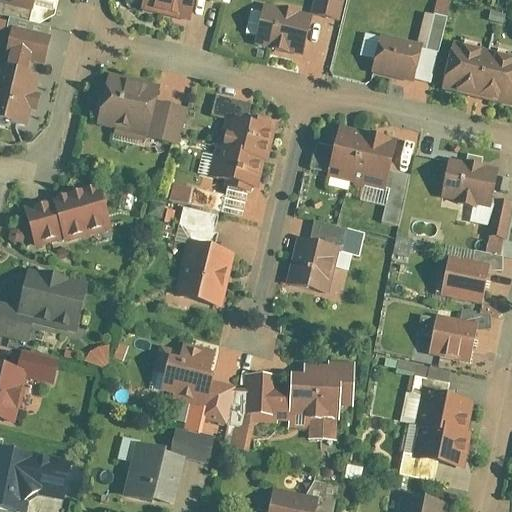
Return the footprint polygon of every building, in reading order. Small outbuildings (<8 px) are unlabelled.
[(64,0),(11,0),(12,1),(61,13),(64,0)] [(146,0),(150,1),(147,12),(193,25),(200,0),(146,0)] [(316,0),(315,9),(345,16),(348,0),(316,0)] [(265,5),(256,45),(305,57),(314,17),(265,5)] [(47,45),(0,33),(0,129),(24,136),(47,45)] [(385,35),(375,73),(417,84),(427,46),(385,35)] [(511,59),(457,46),(446,91),(511,107),(511,59)] [(186,104),(106,79),(89,132),(170,157),(186,104)] [(273,126),(227,116),(212,187),(258,197),(273,126)] [(342,127),(329,178),(388,193),(401,142),(342,127)] [(425,150),(417,181),(439,187),(447,156),(425,150)] [(451,161),(443,200),(494,211),(502,171),(451,161)] [(56,211),(26,221),(38,257),(94,239),(91,231),(113,224),(102,189),(54,205),(56,211)] [(511,228),(511,205),(500,203),(492,238),(509,242),(511,228)] [(301,239),(289,287),(330,297),(342,250),(301,239)] [(408,260),(410,243),(397,241),(394,258),(408,260)] [(235,253),(188,242),(173,303),(221,314),(235,253)] [(453,258),(444,296),(485,306),(494,267),(453,258)] [(0,299),(0,330),(34,339),(37,327),(81,337),(93,287),(25,270),(16,304),(0,299)] [(439,319),(430,356),(474,367),(484,329),(439,319)] [(90,349),(84,364),(100,371),(106,355),(90,349)] [(169,358),(160,394),(209,406),(205,422),(226,427),(235,389),(217,384),(220,370),(169,358)] [(251,377),(251,423),(292,422),(292,430),(315,430),(315,443),(344,443),(343,412),(359,412),(359,360),(329,360),(329,367),(307,367),(307,378),(292,378),(292,389),(281,389),(281,377),(251,377)] [(60,372),(21,363),(19,371),(0,366),(0,422),(18,426),(29,381),(56,388),(60,372)] [(428,395),(414,460),(465,470),(479,405),(428,395)] [(0,446),(0,510),(8,511),(29,511),(33,494),(67,501),(76,463),(0,446)] [(140,447),(126,498),(174,511),(188,460),(140,447)] [(277,491),(272,511),(319,511),(322,501),(277,491)] [(405,498),(401,511),(450,511),(452,508),(405,498)]
